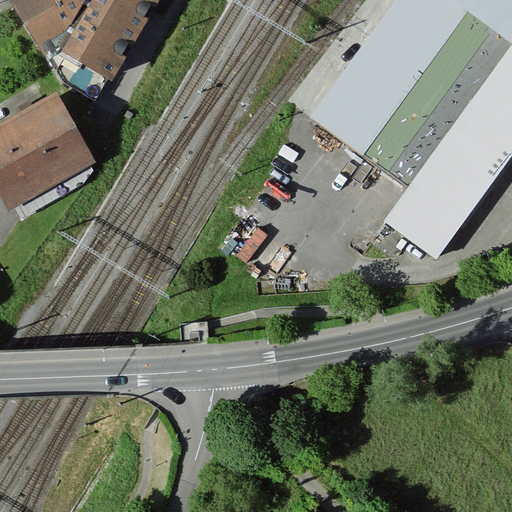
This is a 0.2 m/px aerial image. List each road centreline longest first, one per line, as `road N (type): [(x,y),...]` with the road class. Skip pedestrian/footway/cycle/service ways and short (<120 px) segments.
road 1 (secondary): [(511,305),(329,354),(211,369)]
road 2 (secondary): [(211,369),(0,377)]
road 3 (residential): [(211,369),(192,471),(174,511)]
